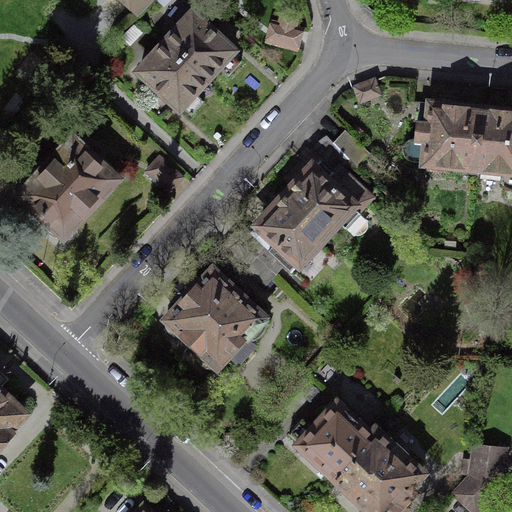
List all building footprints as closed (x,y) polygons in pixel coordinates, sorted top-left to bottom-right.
[(176,31),(166,42),(206,79),(218,66),(228,75),(241,62),(231,52),(233,50),(204,23),(193,13),(186,20),(185,19),(175,30),(176,31)] [(280,23),(273,21),(267,40),(297,49),(299,39),(301,30),(294,28),(296,19),(282,15),(280,23)] [(206,79),(166,42),(156,53),(154,51),(144,62),(145,63),(139,71),(150,81),(179,108),(181,106),(191,115),(204,101),(194,92),(206,79)] [(355,87),(360,100),(369,97),(379,93),(374,80),(355,87)] [(448,165),(479,168),(485,108),(443,104),(430,103),(420,102),(418,120),(417,120),(416,139),(414,139),(412,139),(410,139),(409,140),(407,141),(406,143),(405,144),(404,146),(403,148),(403,149),(403,151),(404,153),(404,155),(405,156),(407,158),(408,159),(409,160),(411,161),(413,161),(424,162),(424,163),(428,163),(427,169),(448,171),(448,165)] [(511,111),(485,108),(479,168),(505,171),(505,172),(502,175),(502,183),(507,189),(511,188),(511,111)] [(357,167),(369,153),(346,132),(341,138),(335,144),(357,167)] [(64,133),(38,162),(41,165),(45,168),(21,194),(42,213),(37,218),(39,220),(41,225),(44,228),(48,232),(52,234),(56,236),(58,238),(63,233),(115,178),(72,139),(64,133)] [(295,186),(286,195),(326,232),(337,220),(354,236),(355,235),(357,235),(359,235),(361,235),(362,234),(364,233),(365,232),(366,231),(367,229),(368,227),(368,226),(368,225),(368,223),(367,222),(369,221),(364,216),(369,211),(364,205),(372,197),(365,190),(365,189),(340,166),(347,159),(326,137),(322,141),(287,178),(295,186)] [(133,150),(151,166),(160,156),(143,140),(133,150)] [(151,166),(146,171),(168,191),(175,184),(182,176),(160,156),(151,166)] [(326,232),(286,195),(273,209),(259,224),(277,242),(270,249),(243,225),(234,235),(276,274),(284,265),(290,271),(326,232)] [(265,286),(276,274),(234,235),(229,241),(223,247),(265,286)] [(178,306),(166,319),(168,320),(166,322),(166,324),(167,327),(168,329),(169,331),(171,332),(173,334),(175,335),(178,335),(180,335),(182,333),(200,351),(197,354),(198,357),(199,359),(200,361),(202,364),(204,365),(206,366),(209,367),(211,368),(214,364),(217,366),(228,355),(238,364),(256,345),(251,340),(253,338),(255,337),(258,336),(260,334),(261,332),(263,330),(264,328),(265,325),(267,323),(262,318),(264,316),(244,297),(249,292),(221,266),(215,271),(212,268),(199,282),(194,277),(183,289),(172,301),(178,306)] [(0,442),(6,437),(2,434),(22,412),(10,401),(14,396),(0,383),(0,442)] [(334,475),(376,430),(375,429),(370,434),(337,402),(313,427),(303,417),(296,425),(289,433),(334,475)] [(422,472),(376,430),(334,475),(371,509),(368,511),(394,511),(396,510),(411,494),(406,489),(422,472)] [(473,444),(469,475),(470,476),(502,479),(504,463),(506,447),(473,444)] [(470,476),(469,475),(453,493),(465,503),(474,511),(477,511),(501,486),(502,479),(470,476)] [(166,511),(149,496),(134,511),(166,511)]
